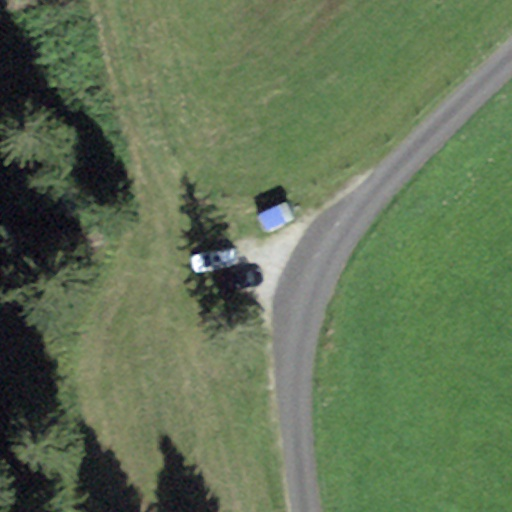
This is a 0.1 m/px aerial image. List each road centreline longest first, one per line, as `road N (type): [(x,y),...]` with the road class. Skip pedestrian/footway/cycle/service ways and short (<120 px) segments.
road 1 (track): [(310,284),(359,207),(511,71)]
road 2 (track): [(306,511),(296,359),(310,284)]
